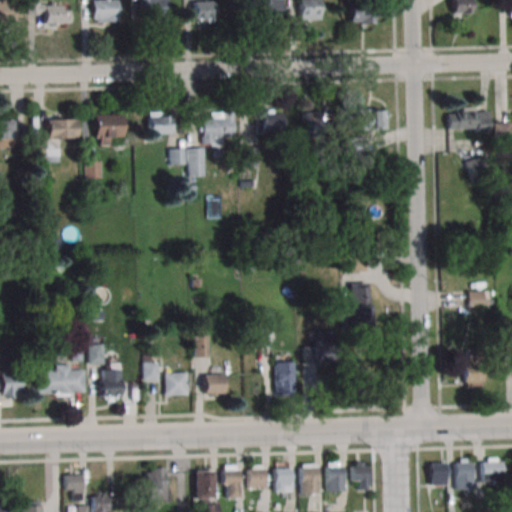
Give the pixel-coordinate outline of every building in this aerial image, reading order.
[(18,0),(0,0),(0,27),(18,27),(18,0)] [(115,0),(90,0),(90,21),(116,21),(115,0)] [(166,18),(166,0),(137,0),(138,18),(166,18)] [(213,0),(191,0),(191,21),(213,21),(213,0)] [(277,0),(255,0),(256,19),(278,19),(277,0)] [(296,0),(297,19),(319,19),(318,0),(296,0)] [(470,14),(469,0),(450,0),(450,14),(470,14)] [(26,14),(43,13),(43,26),(69,25),(68,1),(26,2),(26,14)] [(374,23),(374,3),(347,3),(347,23),(374,23)] [(382,130),(382,108),(358,108),(358,130),(382,130)] [(446,130),(488,130),(488,109),(446,109),(446,130)] [(257,111),(257,133),(281,133),(281,111),(257,111)] [(298,131),(327,131),(327,111),(298,111),(298,131)] [(147,133),(171,133),(171,112),(147,112),(147,133)] [(232,113),(200,113),(200,146),(222,146),(222,137),(232,137),(232,113)] [(122,114),(93,114),(93,145),(122,145),(122,114)] [(0,148),(10,148),(10,120),(0,119),(0,148)] [(45,119),(45,141),(35,142),(36,160),(57,160),(56,139),(74,139),(74,119),(45,119)] [(511,144),(511,122),(493,123),(493,145),(511,144)] [(185,176),(202,176),(202,147),(185,147),(185,176)] [(167,165),(183,165),(183,148),(167,148),(167,165)] [(346,256),(346,271),(364,271),(364,256),(346,256)] [(366,283),(347,283),(347,325),(366,325),(366,283)] [(488,291),(466,291),(466,307),(488,307),(488,291)] [(192,336),(192,357),(206,357),(206,336),(192,336)] [(323,342),(300,342),(300,362),(323,362),(323,342)] [(100,344),(86,344),(86,363),(100,363),(100,344)] [(271,393),(290,393),(290,361),(271,361),(271,393)] [(462,387),(482,387),(482,361),(462,361),(462,387)] [(140,381),(155,381),(155,362),(140,362),(140,381)] [(81,367),(34,367),(34,394),(81,394),(81,367)] [(117,368),(95,369),(96,397),(118,397),(117,368)] [(0,394),(18,394),(18,370),(0,370),(0,394)] [(185,394),(185,372),(161,372),(161,394),(185,394)] [(221,374),(201,374),(201,394),(221,394),(221,374)] [(479,479),(502,479),(502,458),(479,457),(479,479)] [(453,490),(471,490),(471,458),(453,458),(453,490)] [(342,461),(323,461),(323,492),(342,492),(342,461)] [(350,490),(369,490),(369,461),(350,461),(350,490)] [(445,462),(427,462),(427,485),(445,485),(445,462)] [(316,463),(298,463),(298,494),(316,494),(316,463)] [(219,498),(238,498),(238,465),(219,465),(219,498)] [(245,488),(263,488),(263,467),(245,467),(245,488)] [(289,467),(271,467),(271,491),(289,491),(289,467)] [(142,468),(142,499),(164,499),(164,468),(142,468)] [(192,471),(192,499),(194,499),(194,511),(216,511),(216,502),(212,502),(211,470),(192,471)] [(79,474),(62,474),(62,492),(70,492),(70,501),(79,501),(79,474)] [(89,493),(88,511),(106,511),(106,493),(89,493)] [(38,511),(38,502),(18,502),(18,511),(38,511)]
